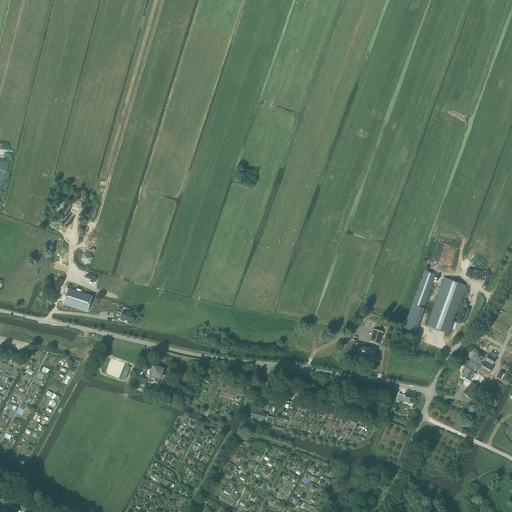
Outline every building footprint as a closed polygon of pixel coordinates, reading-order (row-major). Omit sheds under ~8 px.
[(424,309),(423,308),(436,275),(425,271),(404,328),(416,332),(424,309)] [(427,326),(448,334),(466,285),(444,278),(427,326)] [(68,289),(64,304),(87,311),(92,297),(68,289)] [(39,294),(37,300),(41,302),(42,301),(43,302),(42,305),(49,309),(55,298),(47,294),(44,300),(42,299),(44,296),(39,294)] [(123,310),(121,318),(133,322),(137,311),(124,307),(123,310)] [(370,342),(379,345),(383,332),(374,329),(370,342)] [(358,347),(356,357),(363,358),(363,355),(373,357),(375,349),(370,348),(370,349),(367,349),(367,348),(358,347)] [(464,359),(461,364),(466,367),(461,376),(462,377),(462,378),(464,379),(465,378),(470,381),(478,367),(480,368),(483,364),(481,363),(483,358),(475,353),(470,362),(469,361),(464,359)] [(488,355),(485,360),(493,365),(496,359),(488,355)] [(485,361),(480,370),(488,375),(493,366),(485,361)] [(151,376),(161,378),(164,368),(154,366),(151,376)] [(147,379),(136,377),(133,388),(139,389),(140,384),(145,385),(147,379)] [(472,382),(463,393),(470,398),(479,388),(472,382)] [(400,401),(413,404),(416,395),(406,392),(405,395),(401,394),(400,401)] [(6,406),(5,408),(7,409),(8,407),(15,411),(17,407),(14,405),(14,404),(10,402),(8,407),(6,406)] [(252,410),(251,416),(266,420),(266,422),(272,423),(274,418),(267,416),(268,414),(263,413),(263,411),(260,411),(260,412),(252,410)]
